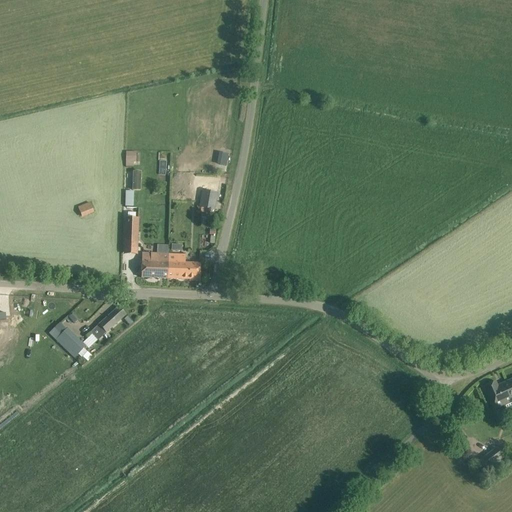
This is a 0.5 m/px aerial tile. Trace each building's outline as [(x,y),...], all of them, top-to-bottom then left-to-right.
[(125,151),(125,167),(135,166),(135,151),(125,151)] [(130,188),(137,188),(137,169),(129,169),(129,186),(130,188)] [(131,206),(132,191),(124,191),(124,206),(131,206)] [(217,194),(207,192),(203,191),(200,208),(213,210),(217,194)] [(94,214),(90,203),(78,207),(82,218),(94,214)] [(139,219),(124,218),(124,243),(138,243),(139,219)] [(185,255),(175,254),(142,253),(141,278),(199,280),(200,264),(184,263),(185,255)] [(67,317),(73,324),(89,307),(83,301),(67,317)] [(118,307),(111,314),(90,333),(97,341),(125,315),(118,307)] [(133,323),(127,317),(124,319),(129,326),(133,323)] [(66,329),(60,323),(49,334),(74,358),(77,355),(82,350),(85,346),(66,329)] [(507,413),(511,410),(511,393),(507,382),(498,386),(496,382),(485,387),(495,410),(503,406),(507,413)] [(485,473),(504,459),(496,449),(477,463),(485,473)]
